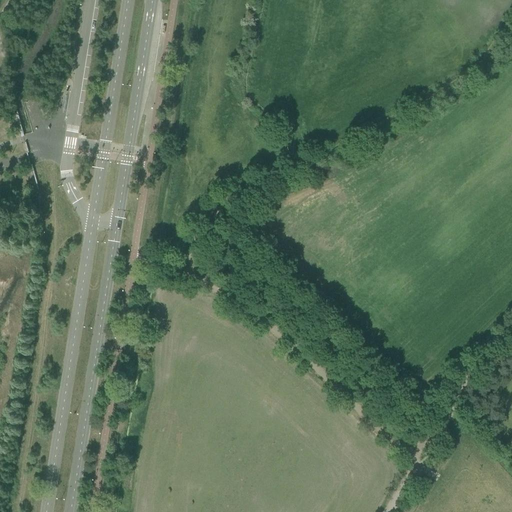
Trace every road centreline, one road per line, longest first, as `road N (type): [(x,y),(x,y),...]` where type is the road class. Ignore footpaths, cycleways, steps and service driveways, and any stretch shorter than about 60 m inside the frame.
road 1 (unclassified): [(419,459),(234,298),(132,255)]
road 2 (secondary): [(92,221),(44,511)]
road 3 (secondary): [(69,511),(116,222)]
road 4 (track): [(259,0),(240,88),(286,166),(211,213)]
road 5 (secondary): [(116,222),(151,0)]
road 6 (secondary): [(127,0),(92,221)]
road 7 (unclassified): [(419,459),(479,366),(511,332)]
road 8 (unclassified): [(92,0),(67,151)]
